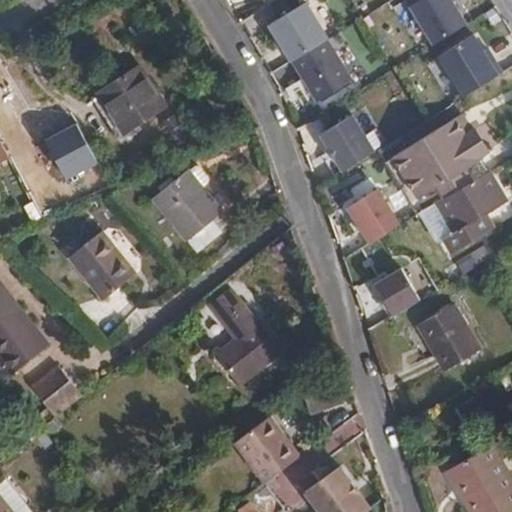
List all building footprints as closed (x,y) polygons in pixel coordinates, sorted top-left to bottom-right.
[(430,22),(418,0),(405,0),(422,26),(430,22)] [(459,0),(418,0),(430,22),(442,15),(447,22),(464,11),(460,5),(461,2),(459,0)] [(306,4),(268,26),(291,63),(329,41),(306,4)] [(441,89),(456,81),(464,97),(502,78),(478,33),(426,61),(441,89)] [(329,41),(291,63),(316,105),(353,83),(329,41)] [(136,64),(93,89),(117,130),(160,106),(136,64)] [(458,114),(396,151),(420,194),(483,156),(458,114)] [(352,116),(319,135),(342,173),(375,153),(352,116)] [(76,124),(45,140),(65,180),(97,164),(76,124)] [(0,212),(27,200),(7,162),(0,165),(0,212)] [(490,167),(436,199),(453,229),(442,236),(444,238),(451,250),(486,228),(479,216),(487,212),(508,199),(490,167)] [(191,168),(156,195),(198,251),(222,233),(212,218),(223,210),(191,168)] [(371,184),(343,210),(377,247),(405,220),(371,184)] [(479,216),(486,228),(494,224),(487,212),(479,216)] [(102,229),(67,255),(100,299),(135,273),(102,229)] [(401,270),(375,285),(392,315),(418,301),(401,270)] [(0,287),(0,358),(11,373),(46,344),(0,287)] [(233,335),(214,349),(236,378),(277,348),(256,317),(253,320),(229,287),(209,302),(233,335)] [(444,305),(409,324),(436,371),(470,351),(444,305)] [(30,384),(53,414),(80,393),(56,365),(30,384)] [(333,376),(300,388),(307,406),(339,395),(333,376)] [(233,443),(262,482),(298,456),(268,416),(233,443)] [(511,491),(484,445),(441,471),(464,511),(499,511),(511,505),(511,491)] [(303,493),(316,511),(362,511),(367,509),(337,467),(303,493)] [(235,509),(237,511),(251,511),(245,503),(235,509)]
